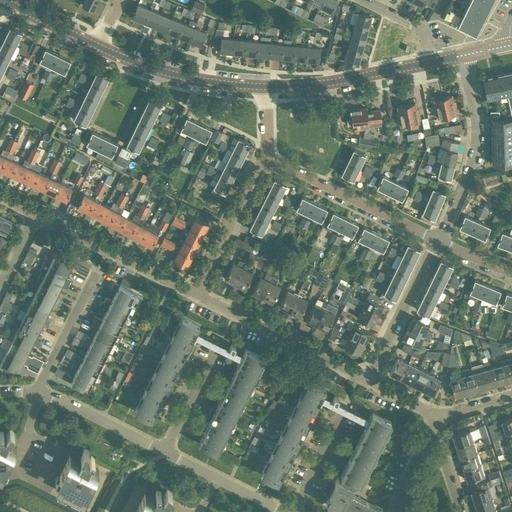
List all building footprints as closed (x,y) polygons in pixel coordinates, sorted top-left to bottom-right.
[(84,0),(82,4),(93,9),(97,0),(84,0)] [(194,0),(193,0),(190,9),(201,13),(204,4),(194,0)] [(336,0),(322,0),(319,6),(331,12),(337,15),(339,6),(335,4),(336,0)] [(428,0),(426,5),(433,9),(437,0),(428,0)] [(450,0),(442,17),(471,31),(480,22),(491,0),(450,0)] [(343,3),(341,9),(348,11),(350,5),(343,3)] [(143,22),(149,9),(137,4),(132,17),(143,22)] [(301,16),(304,9),(299,6),(296,13),(301,16)] [(186,16),(188,9),(183,7),(180,14),(186,16)] [(149,9),(143,22),(155,26),(160,14),(149,9)] [(309,11),(304,9),(301,16),(305,18),(309,11)] [(311,21),(323,27),(327,18),(315,12),(311,21)] [(354,25),(367,29),(371,17),(358,13),(354,25)] [(160,14),(155,26),(166,31),(171,19),(160,14)] [(213,27),(216,20),(210,18),(207,25),(213,27)] [(171,19),(166,31),(177,36),(183,23),(171,19)] [(183,23),(177,36),(189,41),(194,28),(197,22),(188,19),(186,25),(183,23)] [(354,25),(351,37),(364,40),(367,29),(354,25)] [(9,27),(3,39),(15,45),(19,48),(27,51),(28,51),(33,54),(35,55),(39,46),(32,42),(30,46),(17,40),(21,33),(9,27)] [(206,33),(194,28),(189,41),(200,45),(206,33)] [(364,40),(351,37),(348,48),(361,52),(364,40)] [(232,52),(233,39),(221,38),(219,51),(232,52)] [(3,39),(0,45),(0,52),(9,57),(15,45),(3,39)] [(233,39),(232,52),(244,54),(246,40),(233,39)] [(246,40),(244,54),(256,55),(258,41),(246,40)] [(270,43),(258,41),(256,55),(269,56),(270,43)] [(270,43),(269,56),(281,57),(282,44),(270,43)] [(294,45),(282,44),(281,57),(293,59),(294,45)] [(294,45),(293,59),(305,60),(307,47),(294,45)] [(307,47),(305,60),(318,61),(319,48),(307,47)] [(51,66),(57,54),(45,48),(39,60),(51,66)] [(361,52),(348,48),(344,60),(358,64),(361,52)] [(9,57),(0,52),(0,67),(3,69),(9,57)] [(329,52),(328,59),(335,61),(337,54),(329,52)] [(57,54),(51,66),(64,72),(70,61),(57,54)] [(18,67),(26,71),(28,67),(21,63),(20,63),(18,67)] [(8,72),(15,76),(17,71),(10,68),(8,72)] [(97,70),(91,82),(103,88),(109,76),(97,70)] [(504,74),(494,76),(498,97),(509,94),(504,74)] [(498,97),(494,76),(483,78),(487,99),(498,97)] [(33,84),(25,80),(18,95),(26,99),(33,84)] [(103,88),(91,82),(85,94),(97,100),(103,88)] [(85,94),(79,106),(91,112),(97,100),(85,94)] [(150,95),(144,108),(156,114),(162,101),(150,95)] [(442,97),(447,117),(455,115),(455,112),(456,112),(454,102),(453,102),(451,95),(442,97)] [(447,117),(442,97),(433,99),(435,105),(433,106),(435,116),(437,116),(438,119),(447,117)] [(4,104),(0,112),(0,115),(3,117),(8,106),(4,104)] [(414,104),(406,105),(409,125),(410,125),(417,124),(417,120),(419,120),(417,110),(415,110),(414,104)] [(409,125),(406,105),(397,107),(398,113),(396,114),(398,124),(400,123),(401,127),(401,131),(410,129),(410,125),(409,125)] [(91,112),(79,106),(73,119),(85,125),(91,112)] [(156,114),(144,108),(138,120),(150,126),(156,114)] [(351,119),(347,120),(348,127),(352,126),(353,126),(353,130),(360,129),(365,129),(364,132),(364,133),(363,137),(362,138),(368,139),(369,134),(369,133),(368,127),(367,122),(366,111),(366,108),(350,110),(351,119)] [(379,110),(366,111),(367,122),(368,127),(381,125),(379,110)] [(174,111),(169,120),(175,123),(180,114),(174,111)] [(193,135),(198,123),(186,117),(180,129),(193,135)] [(427,118),(422,119),(425,136),(430,135),(427,118)] [(492,131),(511,130),(511,119),(491,120),(492,131)] [(150,126),(138,120),(132,132),(144,138),(150,126)] [(198,123),(193,135),(205,141),(211,130),(198,123)] [(448,126),(449,132),(455,131),(462,130),(461,124),(448,126)] [(14,148),(22,131),(19,129),(14,139),(11,138),(8,143),(12,144),(11,146),(14,148)] [(219,138),(222,133),(215,130),(211,139),(217,143),(219,138)] [(511,141),(511,130),(492,131),(492,142),(511,141)] [(98,149),(104,137),(91,131),(86,143),(98,149)] [(70,140),(79,145),(83,137),(79,135),(74,133),(74,132),(70,140)] [(144,138),(132,132),(126,145),(138,151),(144,138)] [(229,144),(232,138),(222,133),(219,138),(229,144)] [(439,144),(438,141),(437,134),(425,136),(426,146),(439,144)] [(393,136),(394,148),(401,147),(401,146),(405,145),(404,140),(400,140),(400,135),(393,136)] [(104,137),(98,149),(95,156),(107,162),(111,155),(116,144),(104,137)] [(219,138),(217,143),(220,144),(227,148),(229,144),(219,138)] [(362,138),(359,138),(358,145),(366,147),(374,148),(376,141),(372,140),(368,139),(362,138)] [(453,165),(457,151),(459,143),(442,138),(439,148),(444,149),(440,162),(453,165)] [(238,139),(232,151),(243,156),(249,144),(238,139)] [(511,141),(492,142),(492,153),(511,152),(511,141)] [(0,153),(0,169),(8,151),(12,153),(14,148),(11,146),(12,144),(8,143),(5,150),(6,150),(4,156),(0,153)] [(227,148),(219,144),(217,148),(225,152),(227,148)] [(121,147),(114,162),(124,167),(128,158),(127,158),(130,152),(121,147)] [(32,148),(30,153),(33,155),(32,156),(36,158),(39,152),(39,151),(36,150),(32,148)] [(347,162),(359,167),(365,155),(353,149),(347,162)] [(180,163),(187,166),(193,153),(186,150),(180,163)] [(11,159),(14,154),(12,153),(8,151),(0,169),(0,170),(10,175),(17,162),(11,159)] [(76,151),(73,158),(84,164),(87,157),(76,151)] [(243,156),(232,151),(226,163),(237,168),(243,156)] [(511,152),(492,153),(493,164),(511,163),(511,152)] [(24,159),(22,164),(17,162),(10,175),(21,180),(28,167),(30,161),(34,163),(36,158),(32,156),(33,155),(30,153),(27,160),(24,159)] [(58,168),(61,162),(54,158),(52,163),(55,165),(54,167),(58,168)] [(359,167),(347,162),(341,174),(352,179),(359,167)] [(453,165),(440,162),(437,174),(450,178),(453,165)] [(52,163),(48,170),(55,173),(58,168),(54,167),(55,165),(52,163)] [(226,163),(220,175),(231,180),(237,168),(226,163)] [(209,164),(207,168),(215,172),(217,168),(209,164)] [(102,166),(99,171),(107,175),(110,170),(102,166)] [(215,172),(207,168),(201,166),(199,169),(205,172),(205,173),(212,176),(212,178),(218,180),(214,187),(225,193),(231,180),(220,175),(215,172)] [(28,167),(21,180),(32,185),(38,172),(28,167)] [(49,177),(38,172),(32,185),(43,190),(49,177)] [(79,185),(83,177),(77,173),(73,181),(79,185)] [(426,183),(428,178),(416,174),(414,178),(426,183)] [(103,191),(110,177),(107,175),(103,183),(99,181),(97,186),(100,188),(99,189),(103,191)] [(389,193),(395,182),(382,176),(377,187),(389,193)] [(49,177),(43,190),(54,196),(60,182),(49,177)] [(268,192),(279,197),(282,191),(286,185),(274,179),(268,192)] [(71,187),(60,182),(54,196),(65,201),(71,187)] [(395,182),(389,193),(401,199),(407,188),(395,182)] [(93,192),(100,196),(103,191),(99,189),(100,188),(97,186),(93,192)] [(433,188),(427,201),(439,206),(444,193),(433,188)] [(480,217),(487,201),(470,188),(467,194),(474,200),(475,199),(476,201),(477,199),(478,200),(481,202),(478,207),(474,214),(480,217)] [(268,192),(262,204),(273,210),(277,203),(281,205),(282,203),(290,207),(291,203),(284,200),(279,197),(268,192)] [(127,196),(121,193),(118,197),(121,199),(120,201),(124,203),(127,196)] [(87,212),(94,199),(83,194),(76,206),(87,212)] [(115,211),(118,206),(121,208),(124,203),(120,201),(121,199),(118,197),(115,204),(111,202),(109,208),(104,205),(97,218),(108,224),(115,211)] [(309,213),(314,203),(302,197),(297,207),(309,213)] [(104,205),(94,199),(87,212),(97,218),(104,205)] [(439,206),(427,201),(422,213),(434,218),(439,206)] [(491,204),(487,201),(480,217),(483,218),(486,210),(488,211),(491,204)] [(314,203),(309,213),(321,219),(326,209),(314,203)] [(145,214),(148,208),(142,204),(139,209),(142,211),(142,212),(145,214)] [(273,210),(262,204),(256,216),(267,222),(273,210)] [(129,235),(139,217),(142,219),(145,214),(142,212),(142,211),(139,209),(136,215),(129,211),(126,217),(119,229),(129,235)] [(501,215),(497,225),(495,229),(501,232),(508,213),(503,210),(501,215)] [(119,229),(126,217),(115,211),(108,224),(119,229)] [(340,228),(345,218),(333,212),(328,222),(340,228)] [(497,225),(501,215),(496,212),(491,222),(497,225)] [(472,233),(478,221),(465,215),(459,227),(472,233)] [(176,225),(178,222),(179,223),(181,219),(175,216),(172,223),(176,225)] [(267,222),(256,216),(249,228),(261,234),(267,222)] [(139,217),(129,235),(140,241),(147,228),(142,226),(145,220),(142,219),(139,217)] [(190,228),(203,235),(208,224),(195,217),(190,228)] [(14,223),(4,218),(0,226),(0,238),(2,234),(7,236),(14,223)] [(345,218),(340,228),(352,233),(357,224),(345,218)] [(164,231),(168,223),(162,219),(158,227),(164,231)] [(183,229),(186,222),(181,219),(179,223),(178,222),(176,225),(183,229)] [(272,224),(279,228),(281,223),(274,220),(272,224)] [(490,226),(478,221),(472,233),(484,238),(490,226)] [(147,229),(147,228),(140,241),(151,247),(158,234),(154,232),(157,227),(150,223),(147,229)] [(279,228),(272,224),(270,228),(268,227),(265,234),(264,233),(261,240),(271,245),(274,239),(277,232),(279,228)] [(371,242),(376,233),(364,227),(359,236),(371,242)] [(190,228),(184,239),(197,245),(203,235),(190,228)] [(502,232),(497,243),(510,248),(511,242),(511,229),(510,229),(509,234),(508,234),(502,232)] [(388,239),(376,233),(371,242),(383,248),(388,239)] [(44,239),(36,235),(32,242),(41,247),(44,239)] [(246,236),(243,241),(255,247),(257,241),(246,236)] [(161,244),(165,247),(167,243),(168,244),(170,241),(164,238),(161,244)] [(197,245),(184,239),(179,249),(192,256),(197,245)] [(165,247),(172,250),(175,243),(170,241),(168,244),(167,243),(165,247)] [(255,247),(243,241),(240,246),(252,252),(255,247)] [(393,242),(389,251),(396,254),(400,246),(393,242)] [(264,259),(270,247),(264,244),(258,256),(264,259)] [(407,244),(401,257),(413,262),(419,250),(407,244)] [(270,247),(264,259),(269,262),(275,250),(270,247)] [(192,256),(179,249),(173,260),(186,267),(192,256)] [(27,252),(24,259),(31,263),(35,255),(27,252)] [(50,263),(68,272),(70,267),(76,269),(75,271),(86,276),(89,270),(55,253),(50,263)] [(413,262),(401,257),(395,269),(407,274),(413,262)] [(291,272),(297,261),(291,258),(285,270),(291,272)] [(232,289),(245,262),(239,260),(236,265),(232,263),(224,278),(231,282),(228,287),(232,289)] [(441,260),(435,272),(446,278),(452,265),(441,260)] [(297,261),(291,272),(297,275),(303,264),(297,261)] [(251,265),(245,262),(232,289),(235,290),(238,285),(244,288),(252,273),(248,271),(251,265)] [(50,263),(45,273),(68,284),(71,280),(65,277),(68,272),(50,263)] [(407,274),(395,269),(390,281),(401,286),(407,274)] [(68,284),(45,273),(41,271),(36,280),(40,282),(58,291),(61,286),(66,289),(68,284)] [(377,275),(384,279),(386,275),(379,271),(377,275)] [(318,287),(324,275),(319,272),(313,284),(318,287)] [(435,272),(429,285),(440,290),(446,278),(435,272)] [(266,273),(264,278),(260,276),(252,292),(259,296),(256,302),(259,303),(272,276),(266,273)] [(450,281),(458,284),(463,286),(466,279),(454,273),(450,281)] [(324,275),(318,287),(324,290),(330,278),(324,275)] [(372,278),(366,275),(361,285),(367,288),(372,278)] [(384,279),(377,275),(375,279),(382,283),(384,279)] [(278,279),(272,276),(259,303),(262,304),(265,299),(272,302),(280,287),(276,285),(278,279)] [(130,288),(132,284),(122,279),(120,283),(130,288)] [(482,296),(487,285),(474,280),(470,291),(477,294),(474,300),(475,300),(472,308),(474,308),(471,314),(474,315),(477,309),(480,301),(482,296)] [(401,286),(390,281),(384,294),(395,299),(401,286)] [(40,282),(35,292),(59,304),(61,299),(55,296),(58,291),(40,282)] [(114,295),(132,304),(137,294),(113,282),(111,287),(117,290),(114,295)] [(440,290),(429,285),(423,297),(434,302),(440,290)] [(499,290),(487,285),(482,296),(495,301),(499,290)] [(349,295),(352,289),(346,286),(343,292),(344,293),(339,303),(344,306),(347,301),(349,295)] [(287,317),(297,296),(287,291),(279,306),(287,310),(284,315),(287,317)] [(35,292),(31,302),(48,311),(51,305),(57,308),(59,304),(35,292)] [(502,304),(509,307),(511,308),(511,295),(506,293),(502,304)] [(349,295),(347,301),(377,316),(382,306),(378,304),(380,299),(370,294),(365,303),(349,295)] [(106,298),(103,302),(127,314),(132,304),(114,295),(111,300),(106,298)] [(297,296),(287,317),(290,318),(292,313),(300,316),(308,301),(297,296)] [(434,302),(423,297),(417,309),(428,314),(434,302)] [(314,330),(327,304),(318,300),(317,299),(314,304),(307,320),(314,323),(311,329),(314,330)] [(3,300),(0,305),(7,309),(10,303),(3,300)] [(103,302),(101,301),(99,305),(103,308),(102,309),(106,311),(104,315),(122,323),(127,314),(103,302)] [(347,301),(344,306),(359,313),(357,319),(372,326),(377,316),(347,301)] [(48,311),(31,302),(26,311),(49,323),(51,319),(46,316),(48,311)] [(327,304),(314,330),(317,332),(320,327),(327,330),(334,314),(330,312),(333,307),(327,304)] [(16,316),(22,318),(25,310),(20,307),(16,316)] [(26,311),(21,321),(39,330),(41,325),(47,327),(49,323),(26,311)] [(122,323),(104,315),(102,320),(96,317),(94,321),(117,333),(122,323)] [(169,386),(174,375),(178,377),(182,369),(178,368),(183,357),(187,359),(191,351),(187,349),(190,344),(190,345),(194,336),(198,327),(199,326),(181,317),(134,411),(151,420),(156,412),(159,414),(163,406),(160,404),(165,394),(169,395),(171,392),(172,388),(169,386)] [(413,317),(407,328),(424,336),(429,325),(413,317)] [(467,318),(460,320),(463,328),(469,327),(467,318)] [(39,330),(21,321),(16,331),(39,342),(42,338),(36,335),(39,330)] [(117,333),(94,321),(92,326),(97,329),(95,334),(112,343),(117,345),(122,336),(117,333)] [(452,329),(439,323),(436,331),(449,336),(452,329)] [(346,328),(343,333),(364,343),(369,333),(354,325),(353,325),(350,324),(348,325),(346,328)] [(339,330),(334,328),(332,333),(346,340),(343,345),(359,353),(364,343),(343,333),(339,330)] [(424,336),(407,328),(402,339),(419,347),(424,336)] [(462,339),(460,332),(454,330),(453,338),(462,339)] [(16,331),(11,340),(29,349),(31,344),(40,348),(42,344),(39,342),(16,331)] [(460,332),(462,339),(463,341),(464,345),(472,343),(470,339),(469,335),(460,332)] [(95,334),(92,339),(86,336),(84,341),(107,352),(112,343),(95,334)] [(489,347),(488,342),(480,339),(483,348),(489,347)] [(29,349),(11,340),(6,350),(40,367),(43,361),(32,356),(32,357),(26,354),(29,349)] [(107,352),(84,341),(82,345),(88,348),(85,353),(103,362),(107,352)] [(441,349),(447,348),(448,343),(439,341),(438,345),(441,346),(441,349)] [(497,344),(488,342),(489,347),(489,346),(491,352),(498,349),(497,344)] [(412,355),(414,350),(404,344),(401,349),(412,355)] [(236,368),(234,373),(230,371),(226,378),(230,380),(227,386),(224,391),(221,389),(217,397),(220,399),(215,409),(211,407),(210,411),(208,415),(211,417),(206,427),(202,425),(200,429),(198,433),(202,435),(198,443),(216,452),(263,358),(245,349),(245,351),(242,355),(236,368)] [(414,350),(412,355),(418,358),(423,349),(414,350)] [(40,367),(6,350),(0,362),(0,365),(19,369),(22,363),(27,366),(27,367),(37,373),(40,367)] [(441,352),(432,351),(427,351),(425,355),(436,360),(441,352)] [(446,366),(449,353),(443,352),(441,365),(446,366)] [(74,360),(98,372),(103,362),(85,353),(82,358),(77,356),(74,360)] [(449,353),(446,366),(458,368),(454,354),(449,353)] [(400,379),(408,362),(408,363),(398,357),(397,357),(389,374),(390,373),(400,378),(399,379),(400,379)] [(500,384),(495,365),(495,366),(490,367),(489,362),(488,362),(486,358),(481,359),(482,363),(484,369),(489,387),(489,386),(500,383),(500,384)] [(511,380),(506,359),(499,361),(500,365),(495,366),(495,365),(500,384),(500,383),(511,380)] [(98,372),(74,360),(72,364),(78,367),(75,372),(93,381),(98,372)] [(408,362),(400,379),(410,384),(419,368),(419,367),(418,368),(408,363),(408,362)] [(484,369),(482,363),(470,367),(472,373),(477,390),(478,390),(477,390),(488,386),(488,387),(489,387),(484,369)] [(472,373),(470,367),(459,370),(460,372),(461,375),(466,393),(477,390),(472,373)] [(93,381),(75,372),(73,378),(67,375),(68,374),(57,368),(54,374),(88,391),(93,381)] [(419,368),(410,384),(411,384),(421,389),(421,390),(429,373),(419,368)] [(461,375),(460,372),(448,376),(449,379),(454,397),(455,397),(455,396),(465,393),(466,394),(466,393),(461,375)] [(430,373),(429,373),(421,390),(421,389),(432,394),(431,395),(432,395),(440,378),(440,379),(429,374),(430,373)] [(317,415),(313,413),(316,408),(321,398),(325,391),(325,389),(308,380),(260,475),(278,484),(282,475),(286,477),(290,469),(286,468),(291,457),(295,459),(299,451),(295,449),(300,439),(304,441),(308,433),(304,431),(310,420),(313,422),(317,415)] [(334,395),(332,400),(328,398),(327,402),(331,404),(329,410),(334,405),(338,407),(340,404),(336,402),(338,397),(334,395)] [(367,422),(364,428),(361,435),(360,435),(359,437),(360,437),(353,450),(352,452),(352,453),(345,466),(344,468),(341,473),(339,478),(337,477),(334,482),(336,483),(326,504),(341,511),(380,511),(383,509),(382,508),(382,509),(375,505),(376,505),(373,504),(360,498),(360,497),(358,496),(358,497),(349,492),(350,491),(351,491),(354,485),(353,485),(355,482),(359,484),(391,422),(383,418),(372,412),(371,413),(372,413),(368,419),(367,421),(367,422)] [(506,433),(511,430),(511,417),(501,421),(501,422),(502,422),(506,432),(506,433)] [(492,437),(497,435),(494,424),(488,426),(491,437),(492,437)] [(0,474),(1,475),(16,446),(7,442),(9,438),(14,431),(9,428),(5,434),(2,433),(3,429),(0,428),(0,474)] [(456,447),(474,441),(470,430),(471,430),(453,435),(453,436),(457,446),(456,447)] [(511,430),(506,433),(506,432),(502,434),(504,438),(507,437),(509,444),(511,443),(511,430)] [(474,441),(456,447),(457,447),(461,458),(460,458),(478,452),(477,452),(474,442),(474,441)] [(498,456),(499,460),(504,458),(501,447),(495,449),(498,456)] [(88,458),(87,457),(86,456),(88,450),(83,448),(80,456),(78,460),(69,455),(55,484),(84,499),(98,470),(89,465),(91,462),(94,458),(91,456),(88,458)] [(478,452),(460,458),(461,458),(464,469),(464,470),(482,464),(482,463),(481,464),(478,453),(478,452)] [(482,464),(464,470),(468,480),(467,481),(468,481),(486,475),(485,475),(481,464),(482,464)] [(504,477),(511,474),(511,467),(502,471),(504,477)] [(490,480),(501,476),(499,470),(488,474),(490,480)] [(492,486),(490,480),(473,486),(475,491),(471,492),(472,492),(470,494),(472,498),(474,499),(475,503),(493,498),(493,497),(492,497),(489,487),(492,486)] [(134,511),(170,511),(173,508),(164,503),(166,500),(171,492),(167,489),(163,495),(159,494),(160,491),(156,489),(155,494),(153,498),(145,493),(134,511)] [(493,498),(475,503),(475,504),(476,503),(478,511),(486,511),(496,509),(492,498),(493,498)]
